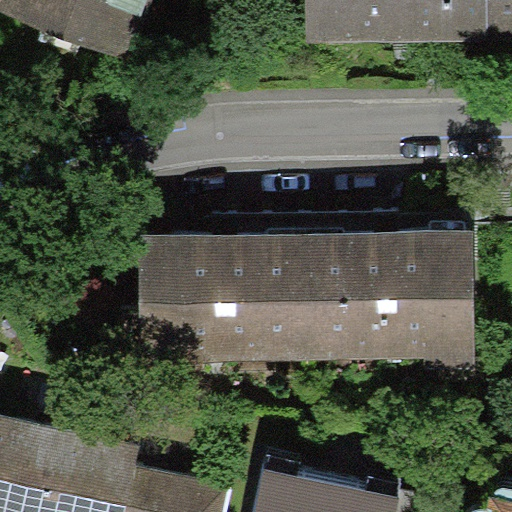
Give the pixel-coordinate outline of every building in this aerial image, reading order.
[(136,0),(5,0),(119,45),(136,0)] [(336,27),(483,25),(482,0),(307,0),(308,28),(336,27)] [(511,0),(482,0),(483,25),(511,24),(511,0)] [(399,226),(399,206),(340,207),(305,208),(307,333),(338,332),(338,344),(427,343),(427,355),(471,354),(469,225),(399,226)] [(307,333),(305,208),(238,209),(211,209),(211,229),(141,230),(142,304),(120,303),(121,348),(275,346),(275,334),(307,333)] [(220,511),(227,481),(129,460),(134,439),(0,410),(0,511),(220,511)] [(397,486),(398,484),(263,455),(250,511),(422,511),(427,492),(397,486)] [(511,511),(511,489),(494,486),(492,496),(483,494),(478,495),(473,497),(471,499),(467,503),(465,506),(463,511),(511,511)]
